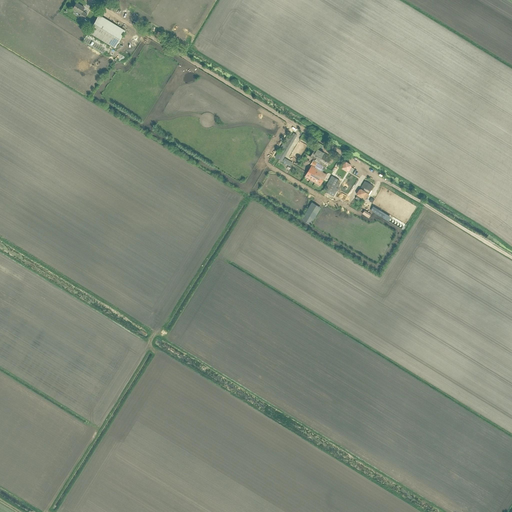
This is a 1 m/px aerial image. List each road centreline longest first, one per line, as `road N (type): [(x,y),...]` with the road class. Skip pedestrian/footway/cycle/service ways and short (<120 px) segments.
road 1 (track): [(89,0),(511,255)]
road 2 (track): [(260,160),(333,205),(401,233),(372,264),(244,188)]
road 3 (track): [(188,60),(145,128),(244,188),(276,134)]
road 4 (track): [(153,117),(191,114),(276,134),(285,119)]
road 5 (track): [(145,128),(98,94),(147,35)]
